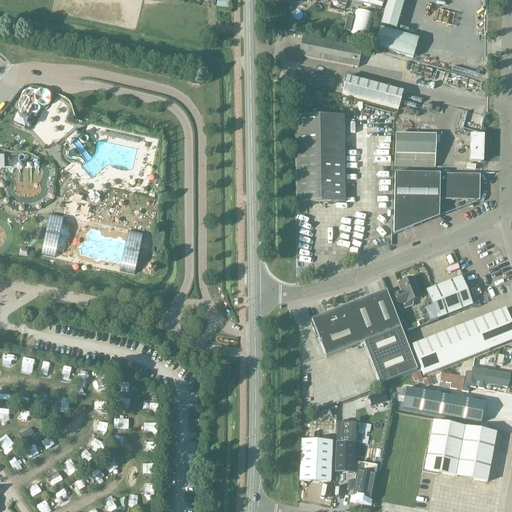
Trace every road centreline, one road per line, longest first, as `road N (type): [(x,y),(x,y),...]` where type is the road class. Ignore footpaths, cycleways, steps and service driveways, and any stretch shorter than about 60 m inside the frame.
road 1 (tertiary): [(253,297),(248,0)]
road 2 (unclassified): [(253,297),(353,280),(499,219)]
road 3 (unclassified): [(499,219),(507,0)]
road 4 (tertiary): [(251,506),(253,297)]
